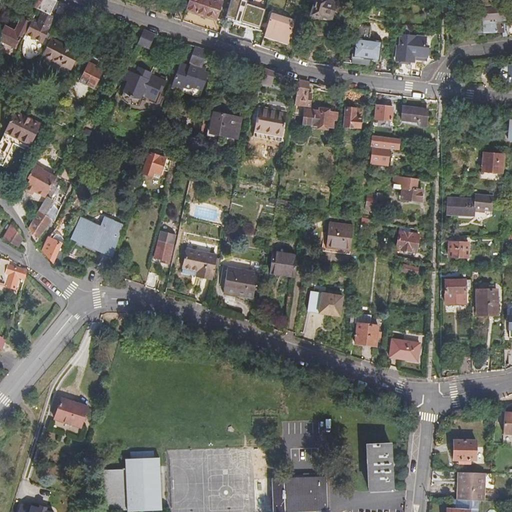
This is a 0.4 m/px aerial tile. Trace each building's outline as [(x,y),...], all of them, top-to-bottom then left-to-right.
[(42,0),(38,10),(31,23),(26,34),(43,42),(46,37),(48,38),(51,33),(48,32),(50,27),(55,16),(51,15),(58,1),(54,0),(42,0)] [(42,0),(30,0),(28,5),(38,10),(42,0)] [(187,0),(185,8),(184,10),(214,20),(220,2),(213,0),(187,0)] [(231,0),(227,15),(241,19),(240,20),(261,25),(265,8),(241,3),(241,0),(231,0)] [(334,2),(327,0),(314,0),(309,14),(320,17),(320,15),(328,18),(334,2)] [(87,11),(67,4),(60,20),(78,29),(87,11)] [(172,19),(180,22),(184,10),(185,8),(176,5),(172,19)] [(471,28),(475,28),(475,33),(496,33),(496,37),(505,37),(505,34),(505,23),(501,23),(501,15),(501,12),(464,13),(464,24),(466,24),(471,24),(471,28)] [(259,48),(267,50),(271,40),(286,44),(293,21),(269,14),(259,48)] [(26,34),(31,23),(21,18),(15,32),(5,27),(0,37),(0,41),(15,49),(23,32),(26,34)] [(466,33),(475,33),(475,28),(471,28),(471,24),(466,24),(466,33)] [(156,35),(144,30),(138,43),(150,49),(156,35)] [(391,76),(408,77),(409,60),(422,60),(423,46),(420,46),(420,37),(404,36),(401,36),(395,36),(395,47),(392,47),(391,76)] [(77,52),(51,38),(43,54),(68,67),(77,52)] [(340,56),(339,62),(365,65),(365,60),(376,61),(378,41),(351,38),(349,57),(340,56)] [(196,71),(204,50),(192,46),(186,67),(177,63),(168,87),(196,97),(197,97),(205,74),(196,71)] [(328,67),(339,68),(339,62),(340,56),(340,55),(329,54),(328,67)] [(77,82),(91,89),(101,71),(87,64),(77,82)] [(511,83),(511,80),(504,80),(505,66),(498,66),(497,68),(496,82),(511,83)] [(254,67),(251,81),(258,83),(259,81),(262,70),(254,67)] [(157,90),(159,91),(164,80),(147,74),(148,72),(138,68),(135,75),(124,70),(120,80),(126,82),(121,93),(128,98),(137,99),(139,94),(152,99),(157,90)] [(271,84),(274,73),(262,70),(259,81),(271,84)] [(307,82),(295,81),(292,103),(302,105),(299,123),(327,127),(330,109),(306,105),(308,95),(305,95),(307,82)] [(117,103),(124,108),(137,106),(141,98),(154,103),(159,91),(157,90),(152,99),(139,94),(137,99),(128,98),(121,93),(117,103)] [(388,107),(373,106),(371,119),(387,121),(388,107)] [(398,107),(397,120),(414,121),(414,125),(422,126),(423,108),(398,107)] [(252,131),(279,136),(283,113),(256,108),(253,126),(252,126),(252,128),(253,129),(252,131)] [(354,110),(342,108),(340,126),(357,128),(358,118),(357,118),(354,113),(354,110)] [(239,117),(213,110),(208,131),(234,137),(239,117)] [(0,164),(9,146),(11,142),(25,149),(36,126),(11,113),(0,135),(0,164)] [(395,139),(367,136),(366,148),(368,148),(376,149),(376,152),(368,151),(366,166),(383,168),(385,149),(393,150),(395,139)] [(11,142),(9,146),(23,152),(25,149),(11,142)] [(185,155),(193,157),(195,148),(188,146),(185,155)] [(494,155),(481,154),(480,164),(484,165),(484,172),(493,172),(494,155)] [(146,155),(139,177),(156,182),(163,161),(146,155)] [(41,196),(50,179),(37,171),(38,170),(29,165),(22,178),(24,180),(18,192),(37,203),(41,196)] [(1,177),(0,178),(0,194),(3,198),(12,183),(1,177)] [(413,180),(391,177),(390,185),(400,187),(398,200),(418,203),(419,192),(415,192),(411,191),(413,180)] [(483,195),(464,194),(464,201),(438,200),(438,215),(463,216),(469,221),(481,215),(483,195)] [(37,203),(24,227),(31,242),(32,242),(48,220),(43,216),(50,202),(41,196),(37,203)] [(364,204),(363,214),(372,215),(373,205),(364,204)] [(111,251),(121,226),(100,218),(96,227),(76,219),(68,238),(98,250),(99,247),(111,251)] [(347,251),(350,227),(327,224),(324,249),(347,251)] [(10,226),(0,239),(0,241),(12,248),(19,240),(10,226)] [(415,235),(396,231),(392,248),(412,252),(415,235)] [(53,235),(48,239),(59,244),(60,241),(57,237),(53,235)] [(44,237),(38,250),(50,265),(51,261),(57,248),(59,244),(48,239),(44,237)] [(158,260),(157,262),(165,264),(170,244),(155,240),(150,258),(158,260)] [(461,243),(445,243),(445,258),(460,258),(461,243)] [(57,248),(51,261),(56,263),(60,250),(57,248)] [(177,270),(193,273),(199,274),(198,280),(207,282),(212,257),(181,251),(177,270)] [(291,278),(294,257),(269,253),(266,275),(291,278)] [(103,274),(104,273),(109,259),(98,255),(93,270),(103,274)] [(10,264),(1,261),(0,266),(0,286),(14,291),(18,280),(24,282),(26,275),(24,274),(24,272),(9,267),(10,264)] [(256,274),(226,267),(221,289),(234,292),(233,295),(250,299),(256,274)] [(144,274),(129,271),(127,282),(142,286),(144,274)] [(155,276),(144,274),(142,286),(151,289),(155,276)] [(459,281),(440,281),(440,305),(460,304),(459,281)] [(493,286),(474,286),(474,302),(490,302),(490,297),(493,297),(493,286)] [(307,312),(338,317),(341,297),(310,293),(307,312)] [(369,316),(353,314),(352,323),(354,323),(368,325),(369,316)] [(375,326),(368,325),(354,323),(352,343),(373,345),(375,326)] [(388,340),(386,357),(413,361),(416,343),(388,340)] [(511,352),(504,352),(503,369),(511,365),(511,352)] [(455,357),(456,375),(468,373),(467,356),(455,357)] [(483,356),(467,356),(468,373),(484,372),(483,356)] [(86,410),(60,402),(53,422),(79,430),(86,410)] [(511,433),(511,415),(500,415),(500,433),(511,433)] [(464,461),(470,461),(471,441),(449,441),(448,461),(455,461),(455,464),(464,465),(464,461)] [(367,492),(390,491),(389,445),(365,446),(367,492)] [(101,472),(102,511),(106,511),(124,511),(123,511),(155,511),(159,511),(157,459),(150,459),(150,452),(128,453),(129,460),(122,460),(122,471),(101,472)] [(480,474),(454,473),(453,501),(474,502),(479,503),(480,474)] [(271,480),(271,511),(298,511),(325,510),(323,479),(271,480)] [(453,501),(448,501),(447,511),(441,511),(473,511),(474,502),(453,501)] [(30,506),(21,503),(18,511),(52,511),(46,510),(47,506),(40,504),(38,507),(31,504),(30,506)]
